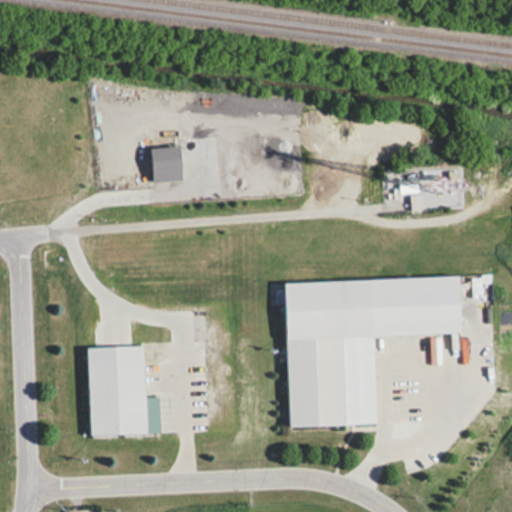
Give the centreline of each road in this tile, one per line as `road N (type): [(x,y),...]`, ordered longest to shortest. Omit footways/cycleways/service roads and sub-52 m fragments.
road 1 (residential): [(27,493),(314,475),(395,511)]
road 2 (residential): [(0,235),(326,206)]
road 3 (residential): [(18,234),(23,511)]
